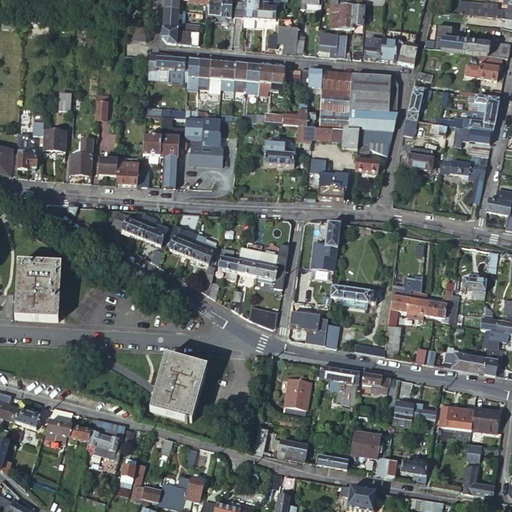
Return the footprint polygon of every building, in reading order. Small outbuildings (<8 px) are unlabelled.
[(165,0),(165,6),(164,12),(179,13),(179,5),(179,0),(165,0)] [(229,0),(209,0),(209,7),(208,16),(208,18),(230,20),(232,0),(229,0)] [(235,4),(234,20),(244,21),(254,22),(254,21),(255,0),(245,0),(245,5),(235,4)] [(255,0),(254,21),(275,23),(275,11),(267,11),(267,0),(255,0)] [(301,0),(300,12),(305,12),(306,7),(319,8),(319,0),(301,0)] [(385,0),(366,0),(366,7),(384,8),(385,0)] [(466,16),(511,22),(511,0),(504,0),(503,6),(508,7),(507,13),(496,11),(497,6),(484,5),(484,10),(466,7),(465,16),(466,16)] [(358,7),(354,6),(354,10),(353,28),(362,30),(364,7),(363,7),(363,2),(359,1),(358,7)] [(459,2),(457,15),(465,16),(466,7),(484,10),(484,5),(459,2)] [(331,30),(352,32),(353,28),(354,10),(349,10),(339,9),(332,8),(331,30)] [(179,13),(164,12),(164,23),(163,32),(193,34),(198,35),(199,28),(184,26),(184,25),(178,24),(179,13)] [(247,29),(253,29),(254,22),(244,21),(243,28),(247,28),(247,29)] [(18,32),(19,24),(2,23),(2,31),(18,32)] [(434,52),(440,53),(442,41),(448,42),(450,30),(437,29),(434,52)] [(145,45),(146,32),(127,30),(126,43),(145,45)] [(286,32),(278,31),(277,44),(282,44),(284,47),(283,54),(296,56),(298,33),(291,32),(291,30),(286,30),(286,32)] [(167,46),(198,49),(199,36),(193,36),(193,34),(163,32),(163,41),(167,46)] [(401,35),(400,46),(415,48),(417,38),(401,35)] [(268,50),(276,51),(277,38),(269,37),(268,50)] [(330,55),(329,60),(336,61),(337,49),(338,39),(321,38),(319,54),(321,54),(330,55)] [(442,41),(440,53),(461,55),(463,44),(448,42),(442,41)] [(304,43),(298,43),(296,55),(303,56),(304,43)] [(380,64),(381,54),(381,45),(366,43),(365,52),(364,63),(380,64)] [(489,47),(463,44),(461,55),(481,58),(487,58),(489,47)] [(490,44),(489,47),(487,58),(503,60),(507,60),(510,47),(490,44)] [(380,64),(395,66),(396,56),(399,56),(400,46),(381,45),(381,54),(380,64)] [(418,49),(415,48),(400,46),(398,66),(413,69),(414,69),(418,49)] [(344,49),(337,49),(336,61),(343,61),(344,49)] [(354,55),(353,62),(361,63),(362,55),(354,55)] [(145,59),(124,58),(123,71),(144,73),(145,59)] [(501,71),(503,60),(487,58),(481,58),(479,68),(477,78),(477,79),(495,83),(497,71),(501,71)] [(185,66),(185,62),(150,60),(149,74),(156,74),(157,72),(184,74),(185,66)] [(199,92),(201,64),(189,63),(189,66),(188,85),(187,91),(199,92)] [(209,93),(210,81),(211,65),(201,64),(199,92),(209,93)] [(222,82),(223,66),(211,65),(210,81),(222,82)] [(477,78),(479,68),(467,65),(465,76),(477,78)] [(148,82),(188,85),(189,66),(185,66),(184,74),(157,72),(156,74),(149,74),(148,77),(148,82)] [(234,83),(235,67),(223,66),(222,82),(234,83)] [(234,83),(247,85),(248,68),(235,67),(234,83)] [(246,96),(258,97),(261,69),(248,68),(247,85),(246,96)] [(261,69),(258,97),(262,97),(263,93),(270,94),(272,70),(261,69)] [(272,70),(270,94),(278,95),(278,98),(284,98),(285,71),(272,70)] [(308,88),(309,73),(301,73),(301,78),(301,87),(308,88)] [(321,92),(322,74),(309,73),(308,88),(308,91),(321,92)] [(398,117),(399,97),(399,95),(399,92),(398,90),(397,87),(395,85),(394,84),(392,82),(389,81),(386,81),(352,78),(352,77),(322,74),(321,92),(321,96),(319,130),(349,132),(350,113),(398,117)] [(431,83),(432,76),(419,74),(418,81),(431,83)] [(423,91),(414,90),(407,122),(416,123),(423,91)] [(490,93),(489,100),(499,102),(500,94),(490,93)] [(69,114),(70,97),(59,97),(58,113),(69,114)] [(479,110),(478,116),(496,119),(499,102),(489,100),(475,98),(475,105),(473,104),(472,109),(479,110)] [(107,123),(108,102),(95,101),(94,122),(107,123)] [(283,118),(282,128),(298,129),(306,129),(307,116),(307,108),(299,107),(298,119),(283,118)] [(164,120),(168,120),(169,112),(146,111),(145,118),(155,119),(164,120)] [(257,117),(256,126),(282,128),(283,118),(283,112),(277,111),(277,119),(257,117)] [(168,120),(185,121),(185,114),(169,112),(168,120)] [(440,120),(439,127),(447,128),(469,131),(491,134),(493,134),(496,119),(478,116),(454,112),(453,122),(440,120)] [(185,121),(196,122),(197,114),(185,113),(185,114),(185,121)] [(393,135),(398,117),(350,113),(349,132),(359,133),(393,135)] [(196,122),(207,123),(207,115),(197,114),(196,122)] [(44,126),(44,116),(34,115),(33,125),(44,126)] [(306,129),(313,130),(313,125),(315,125),(315,117),(307,116),(306,129)] [(248,126),(256,126),(257,117),(249,117),(248,126)] [(155,119),(145,118),(144,140),(148,140),(149,127),(154,127),(155,119)] [(164,120),(155,119),(154,127),(153,140),(162,141),(164,120)] [(238,125),(231,124),(219,124),(207,123),(196,122),(185,121),(168,120),(164,120),(162,141),(161,151),(178,153),(178,150),(187,151),(188,145),(189,145),(189,153),(190,153),(190,167),(221,169),(223,151),(219,147),(219,139),(237,140),(238,125)] [(416,123),(407,122),(404,137),(413,138),(416,123)] [(43,139),(44,133),(44,126),(33,125),(33,138),(43,139)] [(443,138),(445,130),(433,128),(431,136),(443,138)] [(312,142),(313,130),(306,129),(298,129),(297,144),(311,145),(312,142)] [(359,133),(349,132),(319,130),(313,130),(312,142),(343,144),(342,151),(358,152),(358,146),(359,133)] [(489,146),(491,134),(469,131),(469,133),(454,131),(450,152),(459,153),(460,142),(489,146)] [(43,139),(43,153),(65,154),(66,135),(44,133),(43,139)] [(391,147),(393,135),(359,133),(358,146),(369,146),(369,145),(391,147)] [(148,140),(144,140),(143,158),(161,159),(161,151),(162,141),(153,140),(148,140)] [(91,179),(93,142),(81,141),(80,158),(71,157),(70,177),(91,179)] [(264,167),(294,170),(294,157),(287,156),(287,152),(284,152),(284,147),(278,147),(278,142),(274,141),(273,147),(266,146),(264,167)] [(388,156),(391,147),(369,145),(369,146),(358,146),(358,152),(356,174),(378,176),(379,166),(368,165),(368,162),(365,162),(365,160),(370,155),(371,152),(379,153),(388,156)] [(0,176),(9,179),(16,180),(17,172),(17,160),(12,160),(12,154),(0,150),(0,176)] [(469,150),(467,158),(469,158),(478,160),(479,152),(469,150)] [(162,184),(161,190),(176,191),(178,153),(161,151),(161,159),(166,160),(164,184),(162,184)] [(431,161),(433,154),(410,151),(409,158),(408,158),(406,169),(431,174),(433,162),(431,161)] [(17,160),(17,172),(27,173),(28,170),(35,170),(36,171),(36,159),(34,158),(34,154),(22,153),(18,153),(17,160)] [(485,169),(486,161),(478,160),(469,158),(468,166),(485,169)] [(99,178),(116,179),(117,166),(117,162),(100,161),(99,178)] [(323,172),(324,162),(312,161),(309,180),(316,180),(317,172),(323,172)] [(468,166),(442,162),(440,174),(468,179),(468,181),(474,182),(476,182),(478,169),(485,170),(485,169),(468,166)] [(116,187),(136,189),(137,176),(137,168),(117,166),(116,179),(116,187)] [(478,169),(476,182),(483,183),(485,170),(478,169)] [(214,183),(214,174),(191,173),(190,181),(214,183)] [(318,201),(344,203),(345,192),(347,193),(348,177),(321,175),(320,182),(317,182),(317,185),(319,186),(318,201)] [(476,182),(474,182),(470,204),(479,205),(480,197),(483,183),(476,182)] [(187,192),(199,192),(199,184),(188,184),(187,192)] [(511,202),(511,195),(496,193),(495,202),(511,206),(511,202)] [(505,232),(511,232),(511,205),(511,206),(495,202),(488,200),(485,214),(508,218),(505,232)] [(67,215),(75,219),(78,209),(69,209),(67,215)] [(141,241),(151,219),(143,217),(140,223),(127,218),(117,215),(111,229),(141,241)] [(157,222),(151,219),(141,241),(161,249),(168,233),(158,229),(157,230),(154,228),(157,222)] [(336,257),(340,227),(327,226),(325,256),(336,257)] [(197,238),(200,231),(194,228),(189,240),(186,246),(183,244),(185,239),(175,235),(169,252),(188,260),(197,238)] [(208,268),(200,293),(209,299),(212,285),(214,270),(209,267),(213,256),(201,251),(205,241),(197,238),(188,260),(208,268)] [(456,249),(453,248),(451,260),(458,261),(459,253),(456,252),(456,249)] [(237,275),(255,279),(256,267),(254,267),(255,260),(258,260),(259,254),(241,250),(240,254),(240,257),(239,263),(237,275)] [(286,265),(288,252),(280,250),(278,263),(286,265)] [(235,283),(237,275),(239,263),(240,257),(240,254),(222,251),(219,271),(229,273),(228,282),(235,283)] [(157,253),(152,265),(157,268),(163,255),(157,253)] [(256,267),(255,279),(274,283),(277,271),(274,271),(277,257),(259,254),(258,260),(255,260),(254,267),(256,267)] [(497,256),(489,255),(487,275),(495,276),(497,256)] [(18,266),(14,320),(58,323),(61,268),(18,266)] [(484,302),(486,283),(478,282),(478,280),(477,278),(474,278),(472,279),(471,281),(463,280),(462,292),(473,293),(472,300),(484,302)] [(332,288),(333,281),(319,279),(318,287),(332,289),(332,288)] [(218,286),(212,285),(209,299),(215,302),(218,286)] [(444,306),(426,303),(424,316),(442,320),(441,323),(448,324),(451,307),(454,288),(447,286),(444,306)] [(403,289),(393,287),(391,297),(390,311),(397,312),(407,314),(409,314),(411,300),(401,299),(403,289)] [(377,295),(332,288),(332,289),(331,299),(335,300),(335,303),(338,304),(337,306),(367,310),(368,305),(376,306),(377,295)] [(234,293),(232,305),(239,306),(241,294),(234,293)] [(425,302),(411,300),(409,314),(407,314),(406,319),(423,321),(424,316),(426,303),(425,302)] [(511,302),(505,301),(502,318),(511,320),(511,315),(511,302)] [(457,308),(451,307),(448,324),(455,326),(457,308)] [(251,308),(248,323),(274,329),(278,314),(251,308)] [(484,321),(492,322),(493,315),(488,310),(486,309),(484,321)] [(397,312),(390,311),(388,325),(395,326),(397,312)] [(484,321),(482,321),(481,331),(486,332),(491,333),(497,334),(498,323),(492,322),(484,321)] [(497,334),(507,337),(511,338),(511,336),(511,324),(498,323),(497,334)] [(385,351),(384,360),(392,361),(393,352),(398,353),(400,329),(395,328),(395,326),(388,325),(385,351)] [(486,362),(483,376),(511,381),(511,374),(497,372),(497,364),(495,363),(497,343),(506,344),(507,337),(497,334),(491,333),(489,345),(486,362)] [(317,339),(288,334),(288,339),(290,343),(324,349),(326,339),(323,339),(323,342),(317,341),(317,339)] [(338,336),(326,334),(326,339),(324,349),(336,351),(338,336)] [(355,346),(354,354),(384,360),(385,351),(355,346)] [(417,351),(414,365),(423,366),(426,353),(417,351)] [(429,354),(427,367),(433,368),(435,355),(429,354)] [(443,363),(442,369),(466,373),(468,359),(446,355),(445,363),(443,363)] [(207,371),(164,358),(149,411),(191,423),(207,371)] [(253,358),(253,359),(252,367),(261,369),(262,361),(263,359),(253,358)] [(468,359),(466,373),(483,376),(486,362),(468,359)] [(360,375),(320,369),(318,380),(340,384),(337,404),(354,408),(357,390),(360,375)] [(400,382),(364,376),(362,382),(362,386),(372,388),(371,394),(397,398),(400,382)] [(311,385),(289,381),(283,415),(305,419),(311,385)] [(412,384),(400,382),(397,398),(396,401),(404,402),(408,402),(409,400),(410,397),(412,384)] [(19,410),(0,403),(0,418),(15,423),(19,411),(19,410)] [(394,415),(412,418),(435,422),(436,414),(422,411),(423,407),(414,405),(414,407),(404,406),(396,405),(394,415)] [(470,432),(473,413),(457,410),(441,408),(439,423),(438,428),(454,430),(470,432)] [(498,414),(474,410),(473,413),(470,432),(495,436),(498,414)] [(40,419),(19,411),(15,423),(36,431),(40,419)] [(53,423),(49,421),(43,439),(65,444),(66,439),(69,439),(72,427),(70,426),(73,415),(56,411),(53,423)] [(94,421),(73,415),(70,426),(72,427),(69,439),(66,439),(65,444),(75,446),(77,441),(88,443),(91,433),(94,421)] [(394,415),(392,426),(411,429),(412,418),(394,415)] [(260,443),(266,444),(268,433),(262,431),(260,443)] [(21,435),(15,433),(12,440),(18,443),(21,435)] [(105,438),(91,433),(88,443),(81,472),(87,473),(91,455),(113,461),(120,442),(105,438)] [(133,435),(126,433),(123,445),(129,447),(133,435)] [(353,434),(350,456),(379,460),(381,439),(353,434)] [(0,442),(0,470),(6,476),(10,465),(3,462),(8,444),(0,442)] [(273,457),(304,464),(306,448),(307,448),(280,443),(278,453),(274,452),(273,457)] [(27,454),(37,458),(40,449),(30,446),(27,454)] [(481,449),(468,446),(466,462),(479,464),(481,449)] [(197,453),(190,451),(186,464),(193,466),(197,453)] [(23,471),(31,474),(37,458),(27,454),(24,466),(25,466),(23,471)] [(63,455),(60,466),(66,467),(68,456),(63,455)] [(319,457),(317,467),(346,472),(347,462),(319,457)] [(120,488),(130,491),(135,470),(134,470),(136,463),(125,460),(118,487),(120,488)] [(386,479),(388,461),(383,461),(380,463),(378,478),(386,479)] [(388,461),(386,479),(394,480),(396,463),(388,461)] [(413,477),(413,484),(426,486),(428,468),(403,464),(401,475),(413,477)] [(144,468),(138,466),(130,497),(158,504),(161,493),(139,488),(144,468)] [(464,488),(463,495),(474,497),(475,486),(477,471),(464,469),(462,487),(464,488)] [(295,481),(284,479),(283,489),(293,491),(295,481)] [(163,486),(161,493),(158,504),(158,506),(182,511),(190,482),(179,480),(176,490),(163,486)] [(204,484),(190,481),(190,482),(182,511),(181,511),(188,511),(191,502),(199,504),(204,484)] [(203,505),(208,485),(204,484),(199,504),(203,505)] [(475,486),(474,497),(479,498),(490,499),(493,497),(494,492),(494,489),(475,486)] [(119,490),(113,489),(112,494),(128,498),(130,491),(120,488),(119,490)] [(373,511),(376,494),(341,488),(339,497),(348,499),(346,510),(356,511),(373,511)] [(0,511),(8,511),(13,504),(0,496),(0,511)] [(286,511),(289,499),(278,496),(275,511),(286,511)] [(103,511),(105,507),(76,497),(74,508),(85,511),(103,511)] [(442,511),(443,505),(411,500),(409,509),(418,510),(426,511),(430,511),(442,511)] [(205,503),(202,511),(214,511),(216,506),(205,503)]
